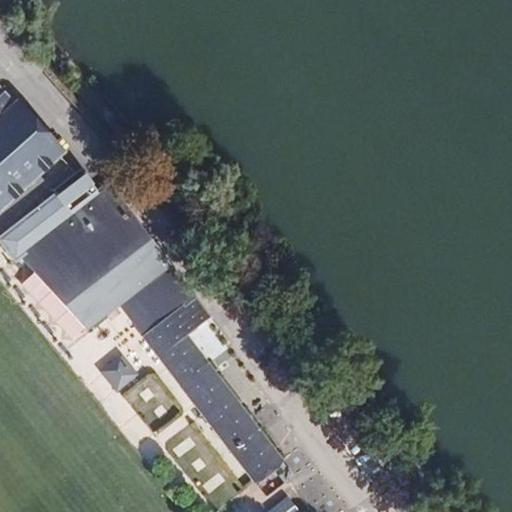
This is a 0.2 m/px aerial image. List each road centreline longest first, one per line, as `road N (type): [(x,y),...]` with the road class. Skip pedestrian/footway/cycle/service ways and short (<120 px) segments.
road 1 (unclassified): [(0,28),(91,123),(367,511)]
road 2 (unknown): [(91,123),(0,219)]
